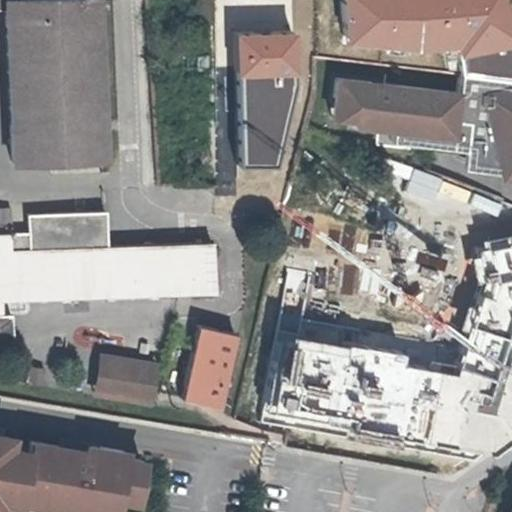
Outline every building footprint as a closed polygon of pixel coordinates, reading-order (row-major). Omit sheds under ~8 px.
[(0,0),(0,3),(2,3),(2,11),(9,166),(106,162),(99,0),(0,0)] [(511,173),(511,76),(455,71),(453,90),(380,82),(332,76),(329,96),(340,97),(339,104),(352,106),(350,123),(388,128),(387,139),(425,143),(427,132),(462,136),(460,147),(477,149),(478,144),(489,145),(496,176),(511,173)] [(285,184),(213,185),(213,213),(267,212),(267,203),(285,203),(285,184)] [(511,202),(504,200),(504,196),(494,193),(511,280),(511,202)] [(0,349),(12,350),(11,312),(0,312),(0,296),(179,292),(210,291),(209,248),(106,251),(105,212),(26,214),(27,231),(10,232),(10,225),(0,225),(0,349)] [(467,260),(437,247),(431,259),(462,273),(467,260)] [(511,280),(507,278),(487,321),(486,325),(511,337),(511,280)] [(234,331),(197,324),(180,397),(217,405),(234,331)] [(155,365),(99,355),(93,391),(148,401),(149,396),(155,365)] [(0,496),(44,504),(43,509),(61,511),(94,511),(98,511),(113,511),(119,485),(137,488),(142,457),(124,453),(125,448),(88,441),(87,447),(0,431),(0,496)]
